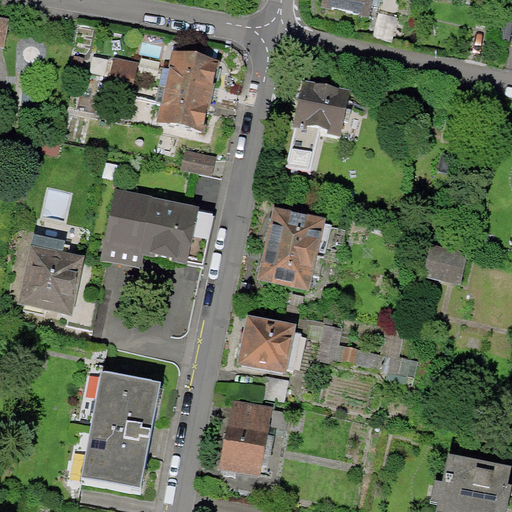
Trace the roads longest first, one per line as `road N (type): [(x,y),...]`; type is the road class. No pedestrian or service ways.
road 1 (residential): [(172,511),(272,35)]
road 2 (residential): [(511,84),(272,35)]
road 3 (residential): [(67,0),(272,35)]
